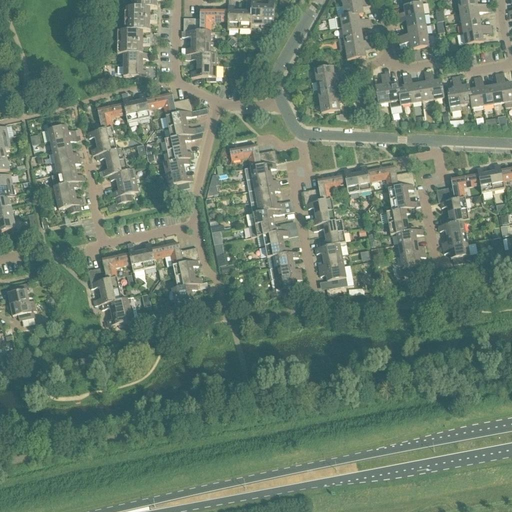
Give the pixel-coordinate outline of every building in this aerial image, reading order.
[(131,0),(132,10),(150,10),(157,11),(157,2),(164,2),(164,0),(131,0)] [(458,3),(460,15),(478,11),(476,0),(458,3)] [(251,26),(261,27),(261,29),(262,29),(262,8),(257,8),(257,2),(251,2),(251,8),(251,26)] [(262,8),(262,29),(263,29),(263,27),(274,27),(274,2),(268,2),(268,8),(262,8)] [(361,5),(343,8),(345,18),(358,16),(358,17),(363,16),(361,5)] [(404,8),(406,19),(424,16),(422,5),(404,8)] [(228,13),(228,24),(228,32),(238,32),(238,35),(239,35),(240,13),(234,13),(234,7),(228,7),(228,13)] [(240,13),(239,35),(241,35),(241,32),(251,32),(251,26),(251,8),(245,8),(245,13),(240,13)] [(150,19),(150,10),(132,10),(125,10),(125,20),(122,20),(122,23),(125,23),(124,33),(143,33),(150,33),(150,25),(157,25),(157,19),(150,19)] [(478,11),(460,15),(461,25),(480,22),(478,11)] [(228,13),(200,13),(200,18),(200,34),(211,34),(211,24),(228,24),(228,13)] [(345,18),(340,19),(335,19),(337,31),(342,30),(360,27),(358,17),(358,16),(345,18)] [(424,16),(406,19),(407,30),(426,27),(424,16)] [(480,22),(461,25),(463,36),(481,33),(480,22)] [(360,27),(342,30),(344,40),(362,37),(360,27)] [(426,27),(407,30),(409,40),(427,37),(426,27)] [(143,41),(143,33),(124,33),(118,32),(117,43),(115,43),(115,45),(117,45),(117,56),(124,56),(124,55),(143,56),(143,47),(150,47),(150,42),(143,41)] [(481,33),(463,36),(465,47),(483,44),(481,33)] [(189,34),(186,34),(186,39),(192,39),(192,45),(213,45),(213,44),(211,44),(211,34),(195,34),(191,34),(189,34)] [(362,37),(344,40),(344,41),(339,41),(341,52),(345,51),(364,48),(362,37)] [(427,37),(409,40),(411,52),(429,48),(427,37)] [(186,51),(186,57),(191,57),(191,56),(210,57),(210,56),(211,47),(213,47),(213,45),(192,45),(192,51),(186,51)] [(364,48),(345,51),(347,62),(366,59),(364,48)] [(121,66),(121,67),(143,67),(143,61),(149,62),(149,56),(143,56),(124,55),(124,56),(124,66),(121,66)] [(191,56),(191,57),(191,62),(197,62),(197,68),(219,68),(219,67),(216,67),(216,56),(210,56),(210,57),(191,56)] [(143,67),(121,67),(121,68),(124,68),(123,79),(148,79),(148,73),(143,73),(143,67)] [(219,68),(197,68),(197,74),(191,74),(191,80),(216,80),(216,69),(219,69),(219,68)] [(315,72),(316,83),(335,80),(333,69),(315,72)] [(335,80),(316,83),(318,93),(336,91),(335,80)] [(441,82),(430,84),(433,102),(444,100),(441,82)] [(398,84),(386,86),(390,104),(390,109),(400,107),(400,103),(398,89),(398,84)] [(430,84),(419,85),(422,104),(433,102),(430,84)] [(511,84),(501,86),(504,105),(505,104),(506,110),(511,109),(511,84)] [(419,85),(408,87),(412,106),(422,104),(419,85)] [(390,104),(386,86),(375,88),(378,106),(390,104)] [(501,86),(490,88),(493,106),(504,105),(501,86)] [(398,89),(400,103),(400,107),(412,106),(408,87),(398,89)] [(469,87),(458,89),(461,107),(471,106),(471,105),(469,92),(470,92),(469,87)] [(490,88),(480,90),(483,108),(493,106),(490,88)] [(461,107),(458,89),(446,91),(450,109),(461,107)] [(480,90),(470,92),(469,92),(471,105),(471,106),(472,110),(483,108),(480,90)] [(336,91),(318,93),(320,104),(338,101),(336,91)] [(141,103),(135,104),(140,125),(141,125),(140,122),(150,120),(149,112),(148,112),(146,101),(145,96),(139,97),(141,103)] [(174,104),(172,96),(146,101),(148,112),(149,112),(164,109),(166,119),(177,116),(174,104)] [(128,99),(122,101),(124,106),(126,116),(126,117),(128,125),(138,123),(138,125),(140,125),(135,104),(129,105),(128,99)] [(190,100),(184,102),(187,114),(190,113),(190,114),(193,113),(190,100)] [(338,101),(320,104),(321,115),(340,112),(338,101)] [(97,112),(102,132),(113,130),(110,120),(126,117),(126,116),(124,106),(97,112)] [(165,129),(166,130),(187,126),(186,120),(191,119),(190,114),(190,113),(187,114),(182,115),(177,116),(166,119),(168,129),(165,129)] [(467,128),(464,119),(454,122),(456,131),(467,128)] [(187,126),(166,130),(166,132),(169,131),(171,141),(189,137),(195,136),(194,130),(188,131),(187,126)] [(48,133),(50,143),(75,138),(73,133),(68,134),(67,128),(48,132),(45,132),(46,134),(48,133)] [(0,141),(8,139),(6,129),(0,129),(0,141)] [(95,140),(96,145),(118,141),(117,139),(115,140),(113,130),(102,132),(88,135),(89,141),(95,140)] [(164,153),(165,154),(186,149),(185,144),(190,143),(189,137),(171,141),(165,142),(167,152),(164,153)] [(50,154),(50,155),(71,151),(70,145),(76,144),(75,138),(50,143),(52,153),(50,154)] [(8,139),(0,141),(0,152),(5,151),(11,150),(8,139)] [(118,141),(96,145),(98,151),(92,152),(93,158),(99,157),(99,156),(117,152),(115,142),(118,142),(118,141)] [(249,160),(251,170),(261,168),(259,155),(259,154),(257,147),(230,152),(232,163),(249,160)] [(186,149),(165,154),(165,155),(167,155),(170,164),(170,165),(188,161),(194,160),(193,154),(187,155),(186,149)] [(71,151),(50,155),(50,156),(53,156),(55,166),(79,160),(78,155),(72,156),(71,151)] [(117,152),(99,156),(99,157),(100,162),(106,161),(107,166),(128,162),(128,160),(125,161),(123,151),(117,152)] [(133,160),(143,158),(142,151),(132,153),(133,160)] [(264,154),(259,155),(261,168),(267,167),(264,154)] [(55,176),(55,177),(76,173),(75,167),(81,166),(79,160),(55,166),(57,175),(55,176)] [(163,176),(163,177),(185,173),(183,167),(189,166),(188,161),(170,165),(170,164),(164,166),(166,176),(163,176)] [(7,162),(0,163),(0,174),(10,173),(7,162)] [(128,162),(107,166),(108,172),(103,173),(104,179),(110,178),(110,177),(128,173),(126,164),(129,163),(128,162)] [(276,171),(275,166),(272,166),(267,167),(261,168),(251,170),(245,171),(247,182),(271,178),(270,172),(276,171)] [(495,174),(490,175),(493,196),(495,196),(494,193),(504,191),(503,183),(501,172),(500,167),(494,168),(495,174)] [(362,175),(356,176),(360,197),(361,197),(361,194),(371,192),(369,184),(367,174),(368,173),(366,168),(361,169),(362,175)] [(395,168),(368,173),(367,174),(369,184),(386,181),(388,191),(399,189),(396,176),(395,171),(395,168)] [(477,171),(478,176),(480,187),(481,195),(492,193),(492,196),(493,196),(490,175),(484,176),(483,170),(477,171)] [(511,181),(511,170),(501,172),(503,183),(511,181)] [(344,172),(345,178),(347,188),(348,197),(358,195),(359,197),(360,197),(356,176),(350,177),(349,171),(344,172)] [(128,173),(110,177),(110,178),(111,183),(117,182),(118,187),(139,183),(139,181),(136,182),(134,172),(128,173)] [(77,178),(76,173),(55,177),(52,178),(54,189),(60,188),(78,184),(84,183),(83,177),(77,178)] [(185,173),(163,177),(164,179),(166,178),(169,188),(176,187),(177,193),(190,190),(188,184),(193,183),(192,177),(186,179),(185,173)] [(0,189),(13,187),(10,176),(0,178),(0,189)] [(478,176),(451,181),(452,189),(454,202),(465,200),(463,190),(480,187),(478,176)] [(271,178),(247,182),(249,194),(279,188),(278,182),(272,183),(271,178)] [(345,178),(317,183),(318,186),(319,191),(321,203),(332,201),(330,191),(347,188),(345,178)] [(114,200),(116,200),(117,206),(132,203),(131,196),(139,195),(137,185),(139,184),(139,183),(118,187),(119,193),(113,194),(114,200)] [(53,200),(54,201),(75,196),(74,191),(79,190),(78,184),(60,188),(54,189),(56,199),(53,200)] [(13,187),(0,189),(0,200),(9,199),(15,198),(13,187)] [(387,202),(387,203),(409,199),(408,193),(413,192),(412,187),(410,187),(404,188),(399,189),(388,191),(390,201),(387,202)] [(279,188),(249,194),(251,205),(276,200),(274,195),(280,194),(279,188)] [(436,192),(437,195),(438,205),(441,205),(441,204),(444,204),(442,191),(436,192)] [(75,196),(54,201),(54,202),(57,202),(59,212),(68,210),(69,217),(82,214),(81,207),(83,206),(82,201),(76,202),(75,196)] [(0,211),(11,209),(9,199),(0,200),(0,211)] [(409,199),(387,203),(388,204),(390,203),(392,213),(411,210),(421,208),(420,203),(410,205),(409,199)] [(276,200),(251,205),(253,216),(277,212),(283,211),(282,205),(277,206),(276,200)] [(441,204),(441,205),(442,210),(447,209),(448,215),(470,211),(470,210),(467,210),(465,200),(449,203),(444,204),(441,204)] [(307,206),(308,211),(314,210),(315,216),(336,212),(336,211),(334,211),(332,201),(316,204),(311,205),(307,206)] [(11,209),(0,211),(0,222),(14,220),(11,209)] [(385,225),(386,226),(407,222),(406,217),(412,216),(411,210),(392,213),(386,214),(388,224),(385,225)] [(444,221),(445,227),(463,224),(469,223),(467,213),(470,212),(470,211),(448,215),(449,220),(444,221)] [(252,226),(252,228),(274,224),(273,218),(278,217),(277,212),(253,216),(255,226),(252,226)] [(310,223),(311,228),(336,224),(334,214),(337,213),(336,212),(315,216),(316,222),(310,223)] [(506,217),(499,218),(501,228),(508,226),(506,217)] [(0,234),(16,231),(14,220),(0,222),(0,234)] [(407,222),(386,226),(386,228),(388,227),(390,237),(396,236),(415,232),(414,227),(408,228),(407,222)] [(336,224),(311,228),(311,229),(312,228),(313,234),(324,232),(325,237),(346,233),(346,232),(344,233),(342,223),(336,224)] [(274,224),(252,228),(249,228),(251,240),(263,238),(263,237),(281,234),(280,228),(275,229),(274,224)] [(445,227),(439,228),(440,234),(446,233),(447,238),(468,234),(468,233),(465,234),(463,224),(445,227)] [(499,230),(494,231),(495,235),(492,236),(493,241),(501,240),(499,230)] [(395,246),(396,248),(417,244),(416,238),(425,237),(424,231),(415,232),(396,236),(398,246),(395,246)] [(262,248),(262,249),(284,245),(283,239),(288,238),(287,232),(281,234),(263,237),(263,238),(265,247),(262,248)] [(320,244),(321,249),(321,250),(340,246),(340,247),(346,245),(344,235),(347,235),(346,233),(325,237),(326,243),(320,244)] [(442,245),(443,251),(467,246),(466,236),(468,236),(468,234),(447,238),(448,244),(442,245)] [(417,244),(396,248),(396,249),(398,248),(400,258),(425,254),(424,248),(418,249),(417,244)] [(146,252),(141,253),(145,275),(146,274),(146,272),(156,269),(154,261),(152,251),(151,245),(145,246),(146,252)] [(179,245),(178,245),(152,251),(154,261),(171,258),(173,268),(184,266),(181,253),(180,250),(179,245)] [(284,245),(262,249),(262,250),(265,250),(267,260),(291,255),(290,250),(285,251),(284,245)] [(321,250),(321,249),(315,251),(317,256),(322,255),(323,261),(345,257),(344,256),(342,256),(340,247),(340,246),(321,250)] [(467,246),(443,251),(444,256),(450,255),(451,261),(470,258),(470,257),(472,257),(472,256),(469,256),(467,246)] [(128,250),(129,256),(130,256),(132,266),(131,266),(133,274),(143,272),(144,275),(145,275),(141,253),(135,254),(134,249),(128,250)] [(197,250),(191,251),(194,263),(197,263),(200,262),(197,250)] [(291,255),(267,260),(269,260),(271,271),(294,266),(293,261),(298,260),(297,254),(291,255)] [(425,254),(400,258),(402,268),(400,269),(400,270),(402,270),(421,266),(420,261),(426,260),(425,254)] [(380,255),(372,257),(373,263),(381,262),(380,255)] [(129,256),(102,261),(103,266),(104,269),(107,282),(117,280),(115,270),(131,266),(132,266),(130,256),(129,256)] [(217,258),(219,269),(226,267),(224,256),(217,258)] [(319,268),(320,273),(344,269),(342,259),(345,258),(345,257),(323,261),(324,267),(319,268)] [(172,278),(173,280),(194,275),(193,269),(199,268),(197,263),(194,263),(189,265),(184,266),(173,268),(175,278),(172,278)] [(221,269),(223,276),(237,274),(235,266),(221,269)] [(294,266),(271,271),(273,282),(301,276),(300,271),(295,272),(294,266)] [(344,269),(320,273),(321,279),(326,278),(329,291),(348,288),(346,280),(349,280),(349,278),(346,279),(344,269)] [(88,273),(89,280),(91,286),(93,285),(96,284),(94,271),(88,273)] [(194,275),(173,280),(173,281),(176,280),(178,290),(196,286),(196,287),(202,285),(201,280),(195,281),(194,275)] [(271,293),(272,298),(273,301),(285,298),(284,292),(298,289),(297,283),(302,282),(301,276),(273,282),(275,292),(271,293)] [(93,285),(94,290),(100,289),(101,295),(122,290),(122,289),(119,290),(117,280),(107,282),(101,283),(96,284),(93,285)] [(14,295),(8,296),(10,307),(29,303),(27,292),(29,292),(28,286),(12,289),(14,295)] [(171,302),(172,303),(193,299),(192,293),(197,292),(196,287),(196,286),(178,290),(172,291),(174,301),(171,302)] [(376,287),(370,288),(371,295),(371,296),(378,295),(376,287)] [(122,290),(101,295),(102,301),(96,302),(98,307),(103,306),(122,302),(120,292),(122,292),(122,290)] [(193,299),(172,303),(172,304),(175,304),(177,314),(178,314),(179,318),(180,320),(188,318),(187,312),(201,309),(200,303),(194,304),(193,299)] [(103,306),(105,312),(110,310),(111,316),(133,311),(132,310),(130,311),(128,301),(122,302),(103,306)] [(29,303),(10,307),(13,318),(18,317),(19,323),(35,319),(33,313),(31,314),(29,303)] [(241,305),(234,306),(235,314),(235,315),(239,314),(243,313),(241,305)] [(133,311),(111,316),(113,322),(107,323),(108,329),(132,323),(130,313),(133,313),(133,311)] [(51,320),(52,325),(53,327),(60,325),(59,318),(58,318),(57,318),(54,319),(51,320)] [(1,359),(3,369),(3,370),(11,368),(9,360),(9,357),(1,359)]
